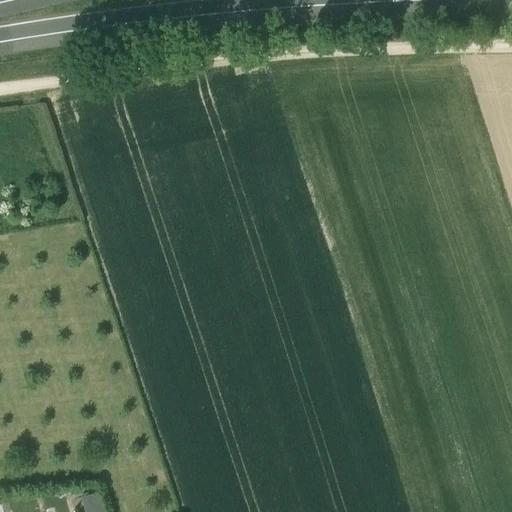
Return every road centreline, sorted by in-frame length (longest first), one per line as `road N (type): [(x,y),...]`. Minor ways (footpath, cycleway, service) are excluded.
road 1 (track): [(0,89),(262,54),(511,46)]
road 2 (motorway): [(0,33),(189,7),(332,0)]
